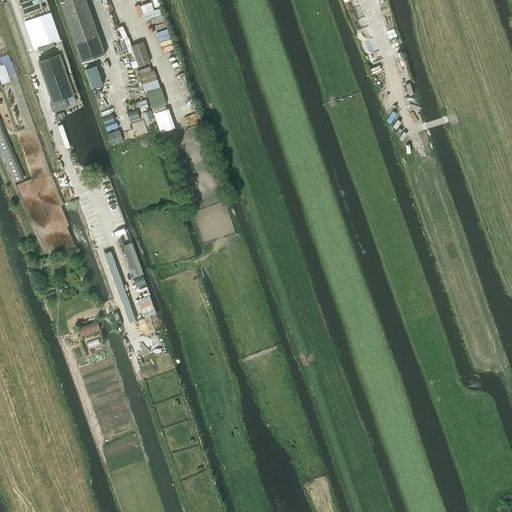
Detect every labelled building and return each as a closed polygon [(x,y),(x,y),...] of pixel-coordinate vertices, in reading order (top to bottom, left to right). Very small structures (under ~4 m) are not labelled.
[(60,0),(82,62),(106,54),(86,0),(60,0)] [(49,14),(35,19),(39,29),(42,28),(47,43),(55,40),(50,25),(53,24),(49,14)] [(129,36),(124,38),(134,68),(140,66),(150,62),(151,62),(143,41),(132,45),(129,36)] [(60,53),(39,60),(44,75),(66,68),(69,67),(60,41),(56,42),(60,53)] [(66,68),(44,75),(53,101),(50,102),(53,112),(68,107),(69,107),(69,106),(69,105),(66,97),(66,96),(74,94),(78,92),(72,73),(68,74),(66,68)] [(161,87),(147,92),(152,107),(152,108),(153,108),(165,104),(167,104),(161,87)] [(74,94),(66,97),(69,105),(77,102),(74,94)] [(137,108),(127,111),(130,122),(140,118),(137,108)] [(112,112),(102,116),(105,126),(115,122),(112,112)] [(0,147),(14,182),(24,178),(0,118),(0,147)] [(81,336),(101,330),(98,321),(78,327),(81,336)] [(99,445),(136,432),(103,332),(71,343),(69,337),(61,339),(99,445)]
